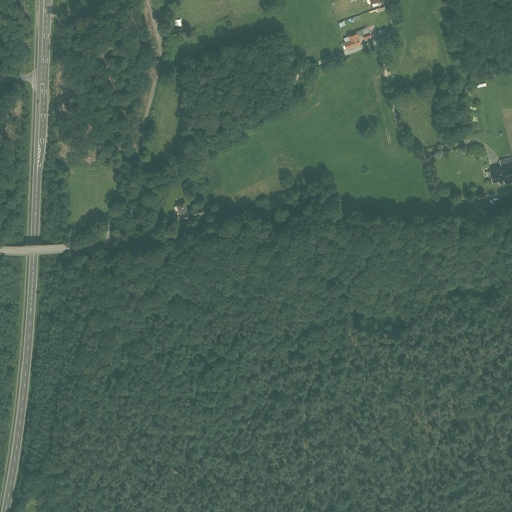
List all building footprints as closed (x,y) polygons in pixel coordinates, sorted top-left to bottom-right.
[(352,38),(353,42),(346,45),(349,52),(362,47),(358,36),(352,38)] [(191,48),(200,45),(198,39),(196,40),(189,42),(191,48)] [(511,160),(501,163),(503,169),(492,172),(495,185),(504,182),(505,188),(511,186),(511,160)] [(482,213),(481,207),(487,206),(486,202),(466,206),(468,216),(482,213)] [(207,220),(204,209),(189,214),(186,204),(177,207),(181,219),(185,217),(187,226),(207,220)]
